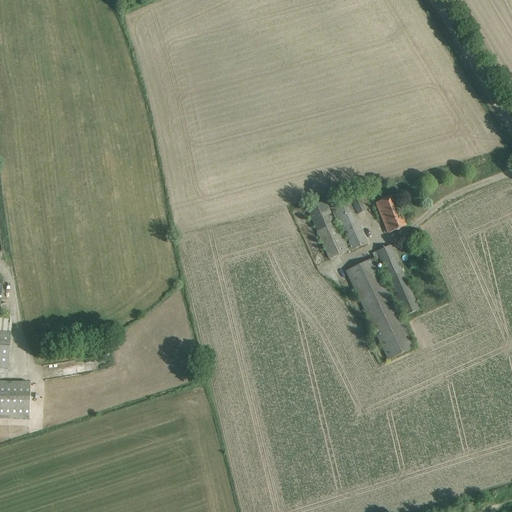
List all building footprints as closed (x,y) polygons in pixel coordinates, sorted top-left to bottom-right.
[(366,211),(360,196),(351,200),(357,215),(366,211)] [(406,226),(393,196),(376,203),(386,227),(388,226),(390,232),(406,226)] [(342,240),(325,201),(306,209),(328,260),(349,251),(344,239),(342,240)] [(367,243),(349,201),(330,208),(340,230),(343,228),(353,250),(368,243),(367,243)] [(418,310),(390,246),(371,254),(373,259),(379,257),(405,316),(418,310)] [(415,347),(373,260),(346,273),(388,360),(415,347)] [(0,329),(11,330),(12,316),(0,314),(0,309),(3,280),(0,279),(0,329)] [(11,330),(0,329),(0,368),(8,369),(11,330)] [(30,383),(0,382),(0,418),(29,419),(30,383)]
